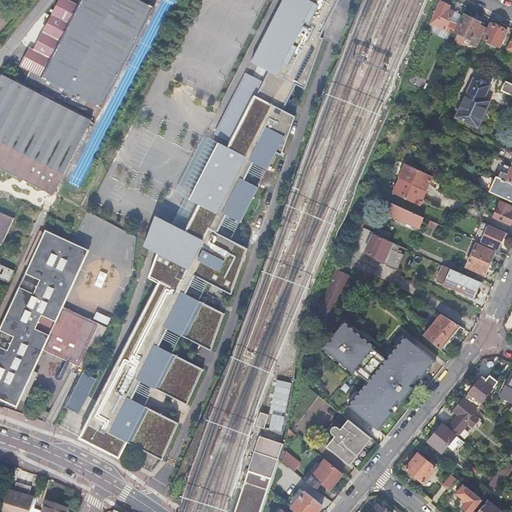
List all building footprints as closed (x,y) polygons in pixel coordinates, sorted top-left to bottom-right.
[(102,108),(153,8),(136,0),(83,0),(81,7),(67,0),(60,0),(34,50),(31,54),(30,57),(28,56),(26,60),(28,61),(24,68),(31,72),(26,82),(5,71),(0,80),(0,166),(55,195),(94,117),(83,111),(88,101),(102,108)] [(282,0),(251,62),(269,71),(264,82),(246,73),(215,134),(231,143),(228,147),(220,143),(191,200),(199,205),(186,231),(173,224),(156,216),(152,230),(148,248),(158,253),(149,277),(150,278),(151,277),(160,281),(80,438),(120,458),(121,458),(129,442),(163,460),(180,423),(132,399),(123,395),(132,377),(141,381),(188,405),(204,369),(159,347),(150,342),(159,324),(168,329),(212,351),(225,314),(186,294),(183,293),(192,274),(195,276),(232,294),(248,249),(218,233),(215,231),(224,213),(227,215),(241,222),(259,187),(245,180),(242,178),(251,161),(254,162),(268,170),(277,153),(282,155),(296,116),(284,110),(296,85),(305,89),(324,38),(321,37),(339,0),(282,0)] [(433,25),(453,35),(458,26),(449,22),(454,11),(446,7),(447,5),(441,3),(433,25)] [(467,41),(478,46),(486,29),(479,26),(480,23),(465,16),(457,32),(469,37),(467,41)] [(507,32),(491,24),(484,40),(500,47),(507,32)] [(474,78),(461,108),(477,115),(484,100),(491,86),(474,78)] [(511,83),(511,84),(507,81),(503,90),(511,94),(511,83)] [(484,100),(477,115),(482,117),(489,103),(484,100)] [(83,111),(94,117),(96,118),(102,108),(88,101),(83,111)] [(477,115),(461,108),(456,117),(472,125),(477,115)] [(482,117),(477,115),(472,125),(478,127),(482,117)] [(191,200),(220,143),(205,135),(176,192),(191,200)] [(245,180),(254,162),(251,161),(242,178),(245,180)] [(394,193),(397,194),(413,167),(406,163),(399,178),(400,178),(394,193)] [(397,194),(421,205),(427,191),(426,191),(433,176),(413,167),(397,194)] [(511,201),(511,182),(506,180),(497,176),(490,192),(511,201)] [(186,231),(199,205),(191,200),(186,198),(173,224),(186,231)] [(511,206),(501,202),(494,217),(510,224),(511,220),(511,206)] [(424,217),(392,203),(388,214),(420,228),(424,217)] [(0,246),(2,247),(7,234),(10,229),(14,219),(0,212),(0,246)] [(218,233),(227,215),(224,213),(215,231),(218,233)] [(439,224),(431,220),(429,225),(436,229),(439,224)] [(489,224),(481,242),(489,246),(499,250),(507,232),(489,224)] [(375,234),(389,240),(393,233),(379,227),(375,234)] [(46,269),(61,237),(46,230),(44,233),(40,231),(25,265),(30,267),(25,276),(40,283),(40,282),(46,269)] [(366,253),(375,234),(365,230),(356,249),(366,253)] [(397,251),(400,245),(389,240),(375,234),(366,253),(377,258),(376,260),(399,270),(405,255),(397,251)] [(90,250),(61,237),(46,269),(40,282),(40,283),(34,294),(49,301),(56,304),(64,307),(90,250)] [(481,242),(478,241),(467,267),(485,275),(495,252),(488,249),(489,246),(481,242)] [(475,298),(482,281),(452,268),(452,269),(445,285),(456,289),(457,287),(465,291),(464,293),(475,298)] [(336,271),(317,322),(321,323),(324,315),(327,316),(330,310),(350,276),(336,271)] [(186,294),(195,276),(192,274),(183,293),(186,294)] [(34,294),(40,283),(25,276),(20,287),(34,294)] [(94,349),(96,346),(25,311),(34,294),(20,287),(0,331),(15,337),(29,344),(36,347),(44,351),(84,369),(94,349)] [(96,346),(105,326),(64,307),(56,304),(49,301),(34,294),(25,311),(96,346)] [(98,311),(95,319),(110,324),(113,316),(98,311)] [(431,323),(450,338),(461,326),(439,313),(431,323)] [(350,406),(381,429),(436,359),(406,336),(388,359),(373,348),(376,344),(345,321),(324,347),(369,382),(350,406)] [(441,350),(450,338),(431,323),(422,334),(430,341),(440,348),(441,350)] [(159,347),(168,329),(159,324),(150,342),(159,347)] [(108,327),(105,326),(96,346),(98,347),(108,327)] [(35,371),(44,351),(36,347),(29,344),(15,337),(8,351),(0,346),(0,399),(18,408),(22,400),(26,402),(39,373),(35,371)] [(97,379),(84,372),(66,407),(80,414),(97,379)] [(511,374),(501,396),(511,401),(511,374)] [(480,379),(465,398),(477,408),(481,404),(498,383),(490,376),(485,382),(480,379)] [(132,399),(141,381),(132,377),(123,395),(132,399)] [(299,398),(292,420),(297,424),(319,396),(301,381),(299,398)] [(477,408),(465,398),(454,411),(459,416),(453,423),(450,422),(447,426),(460,437),(470,425),(475,428),(480,421),(472,414),(477,408)] [(228,421),(234,400),(230,399),(223,419),(228,421)] [(261,412),(256,425),(264,428),(268,415),(261,412)] [(371,437),(346,418),(340,425),(338,428),(337,427),(335,427),(334,427),(332,429),(331,430),(331,432),(332,433),(333,435),(336,437),(332,442),(328,447),(351,465),(372,438),(371,437)] [(461,446),(464,442),(442,425),(429,442),(442,453),(447,446),(453,451),(459,444),(461,446)] [(261,511),(283,444),(260,437),(235,511),(261,511)] [(282,462),(296,473),(302,465),(289,454),(282,462)] [(436,468),(418,454),(406,469),(412,474),(410,476),(415,481),(417,478),(423,483),(436,468)] [(331,490),(343,474),(326,460),(317,471),(313,476),(319,480),(331,490)] [(511,465),(510,463),(503,471),(508,476),(511,471),(511,465)] [(504,481),(508,476),(503,471),(502,471),(489,487),(495,492),(504,481)] [(452,489),(459,480),(452,475),(443,486),(450,491),(452,489)] [(467,511),(471,511),(482,500),(459,480),(452,489),(464,499),(462,501),(466,504),(463,508),(467,511)] [(14,493),(8,491),(1,511),(16,511),(24,486),(17,484),(14,493)] [(31,488),(24,486),(16,511),(30,511),(31,511),(34,499),(28,497),(31,488)] [(305,491),(291,508),(291,509),(295,511),(317,511),(323,506),(305,491)] [(43,511),(33,511),(31,511),(30,511),(67,511),(69,508),(47,501),(43,511)] [(501,511),(488,501),(486,503),(478,511),(501,511)] [(379,503),(377,505),(386,511),(387,510),(379,503)]
